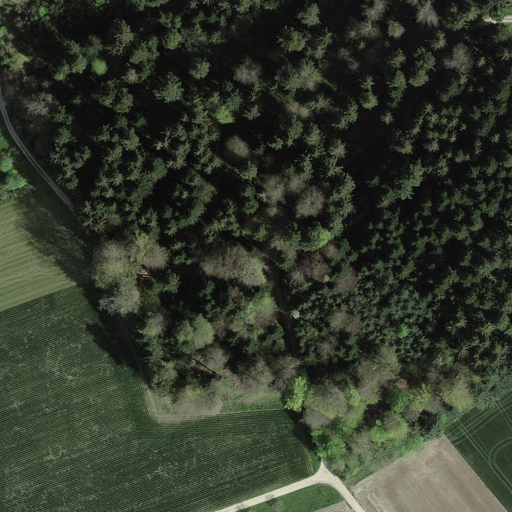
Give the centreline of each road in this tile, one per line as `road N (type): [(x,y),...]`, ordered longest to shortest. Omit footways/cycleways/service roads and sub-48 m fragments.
road 1 (track): [(328,473),(265,248),(281,214),(405,108),(457,34),(480,20),(511,17)]
road 2 (track): [(0,101),(22,149),(101,255),(170,272),(267,272)]
